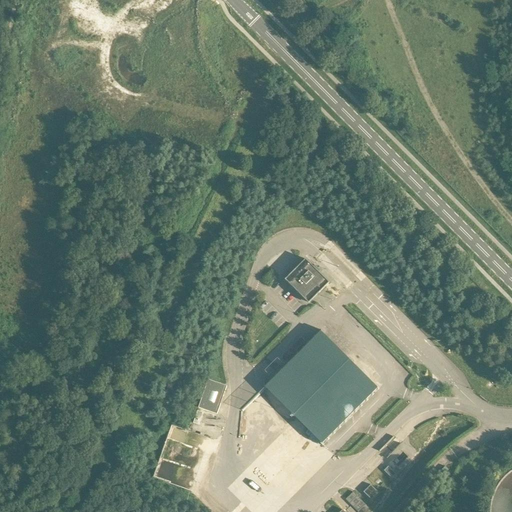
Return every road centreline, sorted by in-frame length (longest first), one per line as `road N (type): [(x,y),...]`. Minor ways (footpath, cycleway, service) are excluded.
road 1 (track): [(344,0),(314,15),(263,78),(195,230),(151,245),(101,372),(90,381),(69,378),(0,325)]
road 2 (tertiary): [(511,280),(231,0)]
road 3 (unknown): [(308,332),(338,321),(390,373),(383,392),(318,463),(346,468)]
